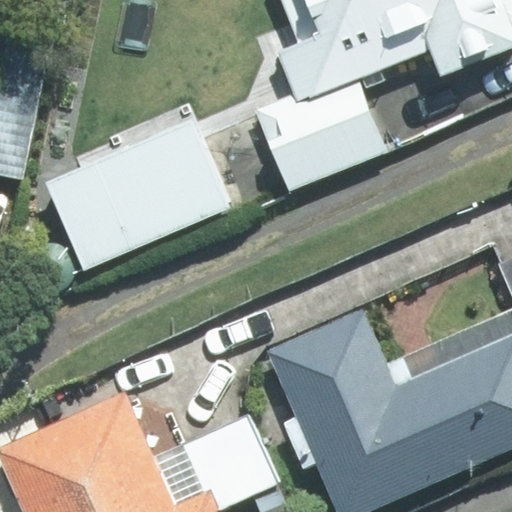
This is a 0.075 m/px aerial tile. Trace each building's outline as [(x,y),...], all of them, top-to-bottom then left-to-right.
[(0,0),(0,15),(14,11),(11,0),(0,0)] [(511,60),(511,0),(275,0),(285,25),(259,36),(248,107),(198,124),(191,104),(138,126),(142,149),(45,189),(73,285),(384,151),(361,92),(426,70),(432,95),(511,63),(511,60)] [(511,256),(490,265),(511,321),(511,256)] [(356,511),(511,446),(511,331),(391,383),(360,310),(255,355),(263,372),(322,511),(356,511)] [(212,511),(211,509),(282,478),(257,419),(151,465),(120,393),(0,444),(0,480),(13,511),(212,511)]
